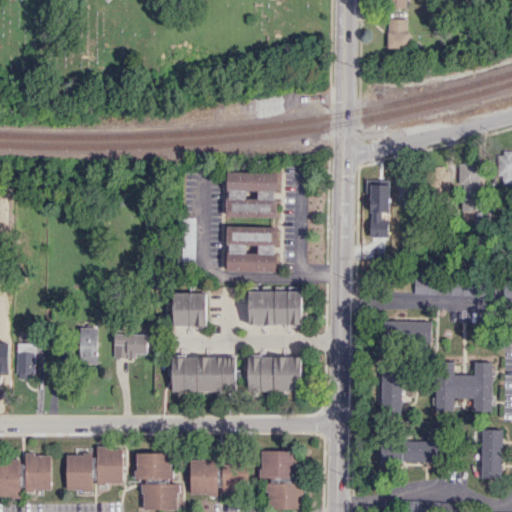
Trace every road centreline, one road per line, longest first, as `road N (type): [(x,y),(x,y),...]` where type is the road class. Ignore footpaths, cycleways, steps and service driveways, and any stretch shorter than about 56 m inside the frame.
road 1 (residential): [(339,296),(511,300),(508,502),(431,487),(335,501)]
road 2 (tertiary): [(342,159),(335,501)]
road 3 (residential): [(336,423),(0,423)]
road 4 (residential): [(511,113),(342,159)]
